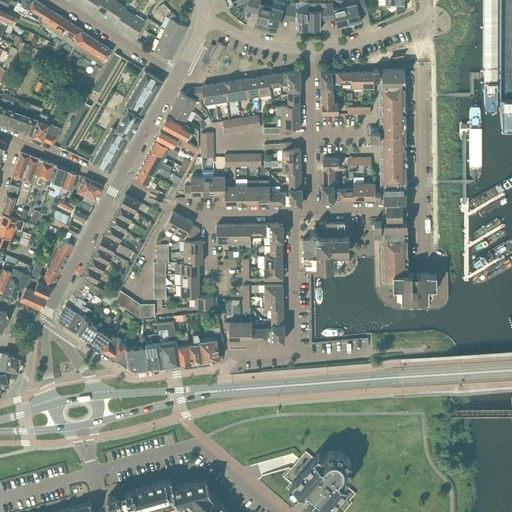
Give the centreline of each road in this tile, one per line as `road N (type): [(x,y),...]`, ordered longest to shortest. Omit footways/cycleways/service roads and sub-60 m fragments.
road 1 (tertiary): [(226,390),(511,370)]
road 2 (residential): [(94,473),(194,445),(272,511)]
road 3 (residential): [(223,369),(128,379),(45,324)]
road 4 (unclassified): [(45,324),(117,183)]
road 5 (unclassified): [(176,78),(54,0)]
road 6 (residential): [(422,210),(421,67)]
road 7 (unclassified): [(293,351),(291,211)]
road 8 (tertiary): [(97,422),(226,390)]
road 9 (tertiary): [(226,390),(97,395)]
road 10 (unclassified): [(117,183),(176,78)]
